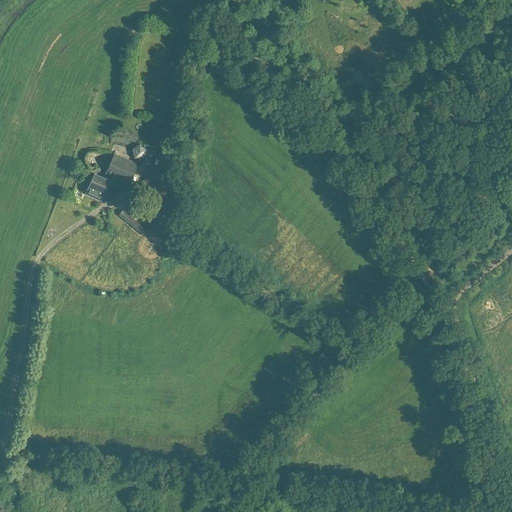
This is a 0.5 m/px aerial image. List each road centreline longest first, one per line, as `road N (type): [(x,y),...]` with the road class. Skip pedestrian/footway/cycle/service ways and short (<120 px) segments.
road 1 (unknown): [(0,454),(38,262),(106,207)]
road 2 (unclassified): [(448,300),(426,233),(447,183),(511,89)]
road 3 (unclassified): [(511,511),(448,300)]
